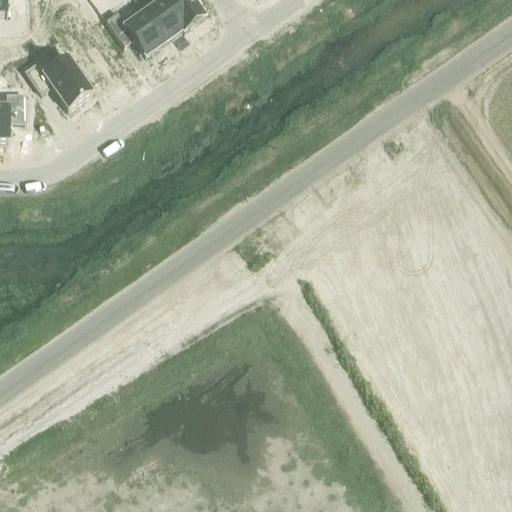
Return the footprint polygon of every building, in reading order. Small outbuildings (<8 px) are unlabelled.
[(144,0),(148,5),(139,12),(164,48),(182,35),(183,37),(184,36),(158,0),(144,0)] [(158,0),(184,36),(203,22),(190,4),(196,0),(158,0)] [(116,17),(105,26),(123,52),(133,45),(145,61),(164,48),(139,12),(121,24),(116,17)] [(45,63),(25,77),(40,99),(50,92),(67,116),(92,99),(66,63),(51,73),(45,63)] [(24,128),(24,100),(6,100),(6,113),(0,112),(0,145),(8,146),(8,128),(24,128)] [(347,275),(347,303),(407,303),(407,275),(347,275)]
